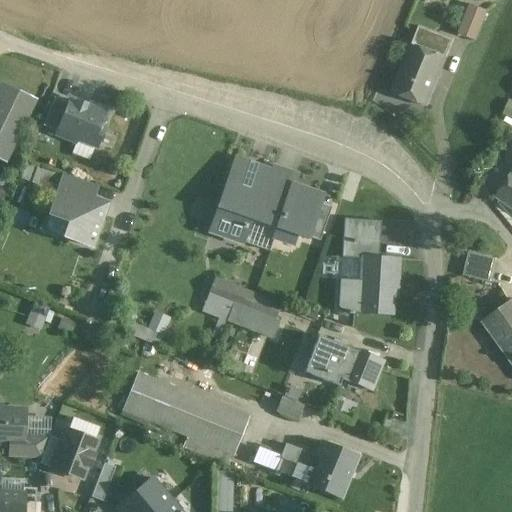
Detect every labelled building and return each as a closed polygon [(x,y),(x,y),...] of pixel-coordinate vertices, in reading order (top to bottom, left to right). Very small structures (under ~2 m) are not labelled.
[(479,39),(490,9),(471,2),(460,33),(479,39)] [(423,31),(396,96),(427,109),(453,43),(423,31)] [(34,102),(2,86),(0,89),(0,159),(5,162),(34,102)] [(54,99),(43,127),(58,133),(69,105),(54,99)] [(88,108),(70,101),(69,105),(58,133),(57,135),(76,142),(78,140),(96,147),(103,129),(99,127),(105,112),(89,106),(88,108)] [(270,181),(233,168),(211,232),(243,243),(243,242),(269,252),(274,238),(288,200),(266,192),(270,181)] [(296,178),(274,170),(270,181),(266,192),(288,200),(292,187),(293,187),(296,178)] [(511,174),(496,198),(511,209),(511,174)] [(96,187),(64,176),(59,189),(91,200),(96,187)] [(293,187),(292,187),(288,200),(274,238),(293,244),(296,234),(319,242),(323,231),(312,227),(319,204),(307,200),(309,193),(293,187)] [(91,200),(59,189),(50,216),(69,223),(64,238),(92,248),(106,205),(91,200)] [(331,208),(319,204),(312,227),(323,231),(331,208)] [(379,243),(343,240),(342,259),(361,260),(378,259),(379,243)] [(496,260),(469,254),(464,277),(491,284),(496,260)] [(378,259),(361,260),(359,282),(341,281),(339,309),(346,313),(349,313),(348,315),(353,316),(353,314),(391,317),(393,281),(397,281),(398,260),(378,259)] [(240,290),(214,280),(207,298),(232,308),(240,290)] [(281,307),(240,290),(232,308),(233,309),(246,314),(247,311),(275,322),(275,321),(281,307)] [(511,303),(485,323),(485,324),(489,321),(511,354),(511,303)] [(275,322),(247,311),(246,314),(233,309),(228,322),(273,340),(280,322),(275,321),(275,322)] [(158,346),(170,317),(151,310),(140,338),(158,346)] [(353,351),(317,338),(303,374),(339,388),(342,381),(370,392),(382,362),(353,350),(353,351)] [(248,420),(138,374),(122,412),(233,458),(248,420)] [(303,407),(281,398),(275,414),(297,423),(303,407)] [(0,407),(0,443),(10,444),(22,445),(23,435),(24,417),(19,412),(4,411),(0,407)] [(96,442),(66,431),(62,442),(51,469),(82,480),(87,468),(89,469),(94,456),(92,455),(96,442)] [(50,437),(23,435),(22,445),(10,444),(9,458),(41,460),(42,460),(50,438),(50,437)] [(62,442),(50,438),(42,460),(41,460),(40,464),(51,469),(62,442)] [(358,459),(321,444),(315,459),(303,487),(341,502),(358,459)] [(315,459),(286,447),(274,475),(303,487),(315,459)] [(276,469),(280,454),(257,448),(253,463),(276,469)] [(104,500),(114,466),(102,462),(91,497),(104,500)] [(231,510),(232,476),(219,476),(217,510),(231,510)] [(152,480),(118,508),(120,511),(158,511),(171,502),(152,480)] [(34,511),(36,490),(23,489),(22,505),(23,505),(23,511),(34,511)] [(179,511),(171,502),(158,511),(179,511)] [(22,505),(0,503),(0,511),(23,511),(23,505),(22,505)]
